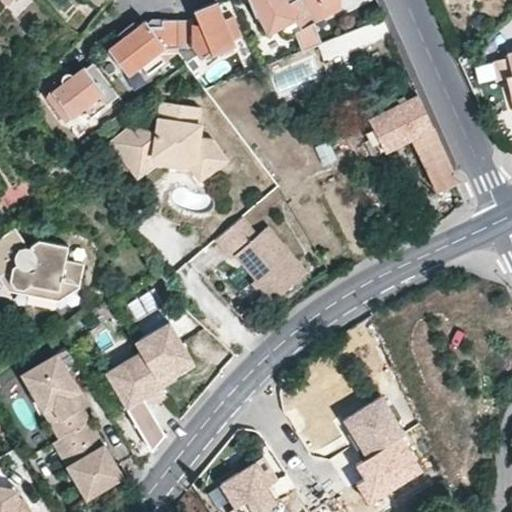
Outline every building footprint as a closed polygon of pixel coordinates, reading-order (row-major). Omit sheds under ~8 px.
[(244,0),(251,18),(254,18),(264,36),(277,31),(277,32),(280,38),(292,38),(297,54),(317,47),(309,26),(311,26),(298,0),(291,0),(290,1),(284,3),(283,0),(244,0)] [(298,0),(311,26),(337,13),(347,5),(344,2),(345,0),(298,0)] [(221,21),(214,3),(191,12),(193,17),(195,22),(197,27),(189,27),(189,22),(174,22),(173,51),(173,53),(180,65),(193,55),(202,64),(215,59),(215,54),(232,48),(230,42),(239,38),(231,17),(221,21)] [(173,51),(174,22),(159,22),(159,27),(146,27),(142,22),(133,28),(129,23),(116,33),(120,38),(104,49),(114,62),(135,63),(137,66),(144,75),(173,51)] [(506,55),(492,58),(497,77),(506,75),(511,97),(511,50),(506,52),(506,55)] [(135,63),(114,62),(124,75),(137,66),(135,63)] [(114,97),(90,63),(77,73),(78,73),(71,78),(69,75),(68,74),(67,74),(66,73),(64,73),(62,74),(61,75),(60,75),(59,77),(58,78),(58,80),(58,82),(58,83),(54,85),(51,80),(40,95),(59,120),(71,111),(83,113),(86,117),(114,97)] [(437,136),(418,93),(369,116),(378,134),(362,141),(370,157),(396,144),(412,137),(437,190),(457,181),(437,136)] [(155,129),(128,125),(108,140),(131,170),(149,157),(197,164),(206,176),(229,159),(213,137),(196,135),(200,106),(159,100),(155,129)] [(323,166),(337,161),(330,140),(316,145),(323,166)] [(197,164),(149,157),(131,170),(137,178),(155,164),(172,166),(190,169),(199,181),(206,176),(197,164)] [(409,206),(393,215),(403,234),(420,225),(409,206)] [(308,270),(268,224),(257,233),(242,216),(215,239),(231,257),(234,255),(254,279),(250,282),(254,286),(268,303),(307,270),(308,270)] [(13,227),(0,235),(0,280),(2,284),(9,280),(12,286),(22,288),(27,283),(58,289),(59,285),(75,288),(80,265),(64,261),(68,245),(37,239),(28,246),(25,245),(13,227)] [(184,370),(179,363),(189,358),(168,321),(133,342),(139,351),(160,387),(174,379),(173,376),(184,370)] [(160,387),(139,351),(104,371),(151,452),(164,436),(147,405),(150,403),(151,407),(158,403),(166,398),(160,387)] [(74,379),(59,353),(21,375),(59,440),(87,424),(80,411),(85,408),(89,406),(74,379)] [(188,368),(193,364),(189,358),(179,363),(184,370),(188,368)] [(379,394),(341,418),(355,441),(351,444),(361,459),(399,435),(403,432),(379,394)] [(93,421),(85,408),(80,411),(87,424),(92,421),(93,421)] [(104,441),(92,421),(87,424),(59,440),(53,444),(85,499),(106,487),(124,476),(104,441)] [(421,469),(399,435),(361,459),(354,463),(362,476),(354,482),(367,503),(421,469)] [(262,456),(219,484),(234,507),(227,511),(260,511),(275,503),(265,487),(277,479),(262,456)] [(0,489),(23,492),(24,484),(0,481),(0,489)] [(0,511),(39,511),(29,493),(23,492),(0,489),(0,511)]
